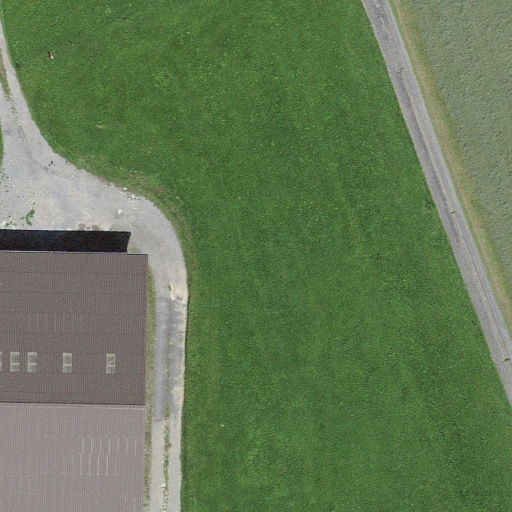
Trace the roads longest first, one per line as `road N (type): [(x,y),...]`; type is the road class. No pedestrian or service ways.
road 1 (track): [(0,82),(21,156),(138,208),(162,246),(161,511)]
road 2 (unclassified): [(379,0),(511,371)]
